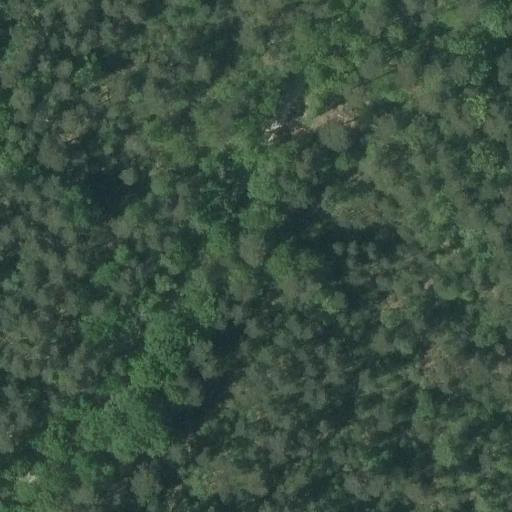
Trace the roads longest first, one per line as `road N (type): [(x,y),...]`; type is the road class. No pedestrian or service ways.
road 1 (track): [(113,382),(158,324),(347,0)]
road 2 (track): [(0,504),(113,382)]
